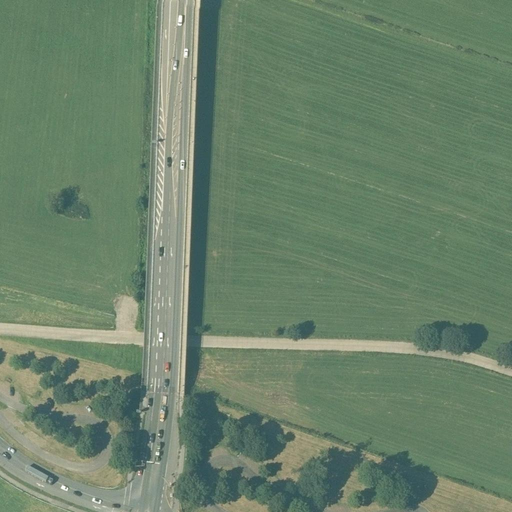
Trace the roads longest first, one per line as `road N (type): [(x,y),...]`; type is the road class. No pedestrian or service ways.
road 1 (track): [(0,329),(398,345),(511,369)]
road 2 (primary): [(148,511),(177,0)]
road 3 (secondary): [(126,511),(73,494),(0,453)]
